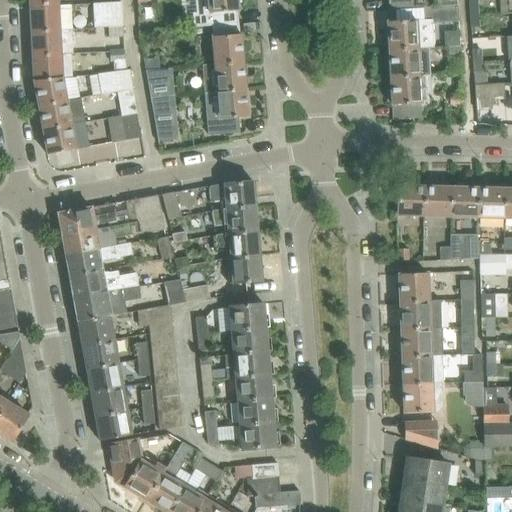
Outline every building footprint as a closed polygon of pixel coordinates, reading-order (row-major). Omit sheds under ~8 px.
[(193,26),(210,24),(237,22),(236,11),(238,11),(236,0),(194,0),(196,14),(192,15),(193,26)] [(388,0),(389,9),(422,7),(421,0),(388,0)] [(478,0),(468,0),(470,15),(479,15),(478,0)] [(121,27),(122,27),(121,2),(95,4),(96,28),(107,27),(121,27)] [(58,3),(29,5),(31,32),(67,30),(72,29),(71,5),(58,6),(58,3)] [(457,21),(456,5),(422,7),(389,9),(389,10),(423,8),(423,20),(387,22),(388,50),(427,48),(434,47),(432,22),(457,21)] [(480,29),(479,15),(470,15),(470,29),(480,29)] [(238,35),(237,22),(210,24),(214,63),(243,61),(241,34),(238,35)] [(123,35),(122,27),(107,27),(108,37),(123,36),(123,35)] [(148,29),(138,31),(140,44),(151,42),(148,29)] [(67,30),(31,32),(32,56),(68,54),(67,30)] [(447,57),(459,57),(459,46),(446,47),(447,57)] [(388,50),(390,78),(429,75),(427,48),(388,50)] [(472,51),(473,62),(481,61),(480,50),(472,51)] [(109,63),(123,62),(122,51),(109,52),(109,63)] [(32,56),(33,82),(62,77),(72,76),(70,54),(68,54),(32,56)] [(159,59),(144,60),(145,70),(160,69),(159,59)] [(216,91),(245,88),(243,61),(214,63),(203,64),(205,92),(216,91)] [(481,61),(473,62),(474,85),(486,84),(485,74),(482,74),(481,61)] [(160,69),(145,70),(146,71),(150,98),(170,96),(168,69),(160,69)] [(116,93),(133,91),(129,70),(126,70),(96,74),(99,95),(115,92),(116,93)] [(429,75),(390,78),(391,90),(387,91),(387,101),(391,102),(391,105),(392,105),(392,119),(421,118),(420,103),(420,102),(424,102),(428,99),(430,96),(429,75)] [(33,82),(38,106),(67,100),(62,77),(33,82)] [(486,84),(474,85),(476,110),(491,109),(490,99),(503,98),(502,84),(502,83),(486,84)] [(216,91),(205,92),(208,135),(239,132),(238,117),(248,116),(245,88),(216,91)] [(137,114),(133,91),(116,93),(120,117),(137,114)] [(462,104),(463,94),(450,94),(450,104),(462,104)] [(170,96),(150,98),(152,109),(173,107),(172,96),(170,96)] [(38,106),(42,130),(71,124),(84,122),(80,98),(67,100),(38,106)] [(139,126),(137,114),(120,117),(107,120),(112,143),(125,141),(141,138),(139,126)] [(47,154),(48,154),(70,150),(75,149),(71,124),(42,130),(47,154)] [(155,128),(158,139),(175,138),(174,126),(155,128)] [(226,200),(226,209),(255,206),(253,181),(220,184),(209,186),(210,202),(226,200)] [(397,186),(396,215),(423,216),(424,186),(413,186),(397,186)] [(436,186),(424,186),(423,216),(450,217),(451,187),(436,187),(436,186)] [(450,217),(477,217),(478,187),(466,187),(466,188),(451,187),(450,217)] [(478,187),(477,217),(504,218),(505,189),(490,189),(490,188),(478,187)] [(181,217),(174,192),(162,195),(168,220),(181,217)] [(148,232),(164,229),(158,195),(142,198),(126,202),(127,210),(129,222),(131,235),(148,232)] [(257,231),(255,206),(226,209),(212,212),(213,226),(223,225),(224,234),(229,233),(257,231)] [(91,207),(58,213),(61,234),(110,226),(129,222),(127,210),(93,217),(91,208),(91,207)] [(110,226),(61,234),(65,256),(99,248),(116,245),(115,238),(131,235),(129,222),(110,226)] [(172,233),(173,235),(174,242),(186,240),(185,231),(172,233)] [(226,259),(230,258),(259,256),(257,231),(229,233),(224,234),(213,236),(214,250),(225,249),(226,259)] [(0,280),(9,279),(0,232),(0,280)] [(174,256),(169,236),(165,237),(157,238),(162,259),(174,256)] [(450,241),(451,246),(451,260),(481,259),(480,254),(478,254),(478,243),(478,236),(462,236),(462,241),(450,241)] [(511,238),(503,239),(504,250),(511,249),(511,238)] [(99,248),(65,256),(70,279),(86,276),(85,271),(102,267),(101,260),(132,255),(130,243),(125,244),(116,245),(99,248)] [(478,254),(480,254),(492,254),(492,243),(478,243),(478,254)] [(440,260),(451,260),(451,246),(440,247),(440,260)] [(398,262),(408,262),(408,249),(397,249),(398,262)] [(480,254),(481,259),(481,275),(504,275),(504,254),(492,254),(480,254)] [(188,256),(174,258),(177,268),(190,265),(188,256)] [(262,281),(259,256),(230,258),(232,283),(262,281)] [(86,276),(70,279),(73,298),(138,286),(136,273),(120,276),(118,269),(111,271),(103,270),(102,267),(85,271),(86,276)] [(398,274),(399,302),(428,301),(427,273),(398,274)] [(186,302),(182,289),(180,278),(164,281),(167,305),(170,305),(186,302)] [(474,299),(474,278),(460,279),(461,300),(474,299)] [(9,279),(0,280),(0,290),(10,288),(9,279)] [(207,285),(182,289),(186,302),(208,298),(209,298),(207,285)] [(77,322),(110,316),(111,316),(109,303),(140,298),(138,286),(73,298),(77,322)] [(0,304),(13,302),(10,288),(0,290),(0,304)] [(495,294),(481,294),(482,317),(496,317),(495,294)] [(475,310),(474,299),(461,300),(461,310),(475,310)] [(428,301),(399,302),(400,330),(443,328),(441,300),(428,301)] [(0,317),(15,314),(13,302),(0,304),(0,317)] [(229,307),(231,331),(266,328),(263,304),(229,307)] [(148,320),(171,318),(170,305),(167,305),(146,309),(148,320)] [(148,326),(148,320),(146,309),(136,311),(138,327),(148,326)] [(0,329),(17,327),(15,314),(0,317),(0,329)] [(110,316),(77,322),(82,345),(114,340),(110,316)] [(197,334),(208,333),(207,317),(206,317),(195,318),(197,334)] [(496,317),(482,317),(482,329),(496,329),(496,317)] [(149,332),(172,330),(171,318),(148,320),(148,326),(149,332)] [(231,331),(233,355),(268,351),(266,328),(231,331)] [(400,330),(401,356),(444,354),(443,328),(400,330)] [(150,344),(173,342),(172,330),(149,332),(149,335),(150,344)] [(0,342),(12,350),(19,338),(18,332),(0,334),(0,342)] [(197,334),(198,351),(210,350),(208,333),(197,334)] [(26,372),(19,338),(12,350),(0,370),(0,371),(19,383),(26,372)] [(86,369),(118,364),(114,340),(82,345),(86,369)] [(137,361),(148,359),(146,342),(135,343),(137,361)] [(151,356),(175,354),(173,342),(150,344),(151,356)] [(461,354),(474,353),(474,342),(461,343),(461,354)] [(226,379),(235,378),(270,375),(268,351),(233,355),(224,356),(226,379)] [(487,352),(487,364),(497,364),(497,352),(487,352)] [(153,368),(176,366),(175,354),(151,356),(153,368)] [(444,354),(401,356),(402,384),(431,383),(440,383),(442,383),(445,383),(444,354)] [(139,376),(149,375),(148,359),(137,361),(139,376)] [(86,369),(90,393),(123,388),(118,364),(86,369)] [(201,381),(213,380),(212,364),(200,365),(201,381)] [(497,377),(497,364),(487,364),(487,377),(497,377)] [(154,380),(177,378),(176,366),(153,368),(154,380)] [(483,370),(466,371),(467,382),(483,381),(483,370)] [(237,402),(272,399),(270,375),(235,378),(237,402)] [(155,392),(178,390),(177,378),(154,380),(155,392)] [(201,381),(203,398),(215,397),(213,380),(201,381)] [(483,382),(465,382),(465,395),(484,395),(483,387),(483,382)] [(443,404),(442,383),(440,383),(431,383),(402,384),(403,412),(436,411),(437,411),(438,411),(439,410),(440,410),(442,408),(442,407),(443,406),(443,404)] [(95,416),(127,411),(123,388),(90,393),(95,416)] [(142,408),(153,406),(151,389),(140,391),(142,408)] [(157,405),(179,402),(178,390),(155,392),(157,405)] [(237,402),(239,426),(274,423),(272,399),(237,402)] [(28,415),(8,402),(0,414),(0,435),(11,442),(28,415)] [(158,416),(180,414),(179,402),(157,405),(158,416)] [(144,424),(154,423),(153,406),(142,408),(144,424)] [(131,435),(127,411),(95,416),(99,441),(131,435)] [(206,428),(217,428),(215,411),(204,412),(206,428)] [(483,411),(484,423),(507,423),(507,411),(483,411)] [(158,416),(159,430),(182,426),(180,414),(158,416)] [(437,421),(404,422),(404,439),(437,449),(437,421)] [(241,450),(276,447),(274,423),(239,426),(241,450)] [(511,423),(507,423),(484,423),(484,441),(484,446),(511,445),(511,423)] [(207,444),(218,446),(217,428),(206,428),(207,444)] [(136,440),(110,445),(114,468),(115,471),(116,470),(117,481),(125,486),(124,487),(147,500),(166,468),(138,452),(136,440)] [(464,441),(464,456),(484,462),(484,446),(484,441),(464,441)] [(166,468),(147,500),(166,511),(168,511),(187,482),(176,475),(181,467),(185,460),(183,459),(190,447),(182,442),(170,461),(166,468)] [(484,475),(484,462),(464,456),(464,457),(474,460),(475,475),(484,475)] [(407,464),(405,479),(444,485),(444,484),(443,484),(446,467),(447,462),(408,457),(408,458),(410,458),(409,464),(407,464)] [(213,485),(222,471),(202,459),(192,474),(193,475),(195,471),(198,473),(197,477),(203,481),(204,479),(205,480),(206,479),(209,480),(208,482),(213,485)] [(277,463),(251,465),(252,478),(252,479),(278,477),(277,463)] [(247,495),(253,495),(253,494),(280,492),(278,477),(252,479),(252,478),(246,478),(247,495)] [(404,485),(402,500),(440,506),(441,505),(440,505),(442,489),(443,489),(444,485),(405,479),(406,480),(405,486),(404,485)] [(187,482),(168,511),(196,511),(207,494),(187,482)] [(504,486),(486,487),(486,499),(504,498),(504,486)] [(280,492),(253,494),(253,495),(254,508),(300,504),(299,491),(280,492)] [(207,494),(196,511),(224,511),(228,507),(207,494)] [(401,507),(399,511),(438,511),(439,510),(440,510),(440,506),(402,500),(402,501),(403,501),(402,507),(401,507)]
